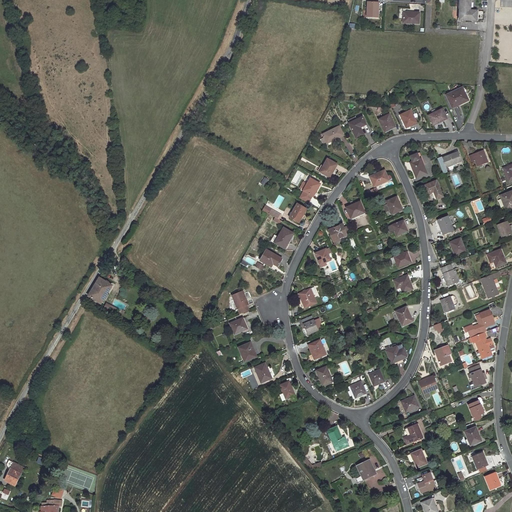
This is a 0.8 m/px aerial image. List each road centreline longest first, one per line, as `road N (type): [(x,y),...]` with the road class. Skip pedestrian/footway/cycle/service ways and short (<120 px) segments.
road 1 (unclassified): [(0,437),(228,54),(250,0)]
road 2 (residential): [(388,146),(334,194),(286,290),(300,375),(357,419)]
road 3 (residential): [(357,419),(401,385),(423,338),(420,223),(388,146)]
road 4 (residential): [(511,292),(497,390),(511,463)]
road 5 (residential): [(464,137),(479,94),(491,0)]
